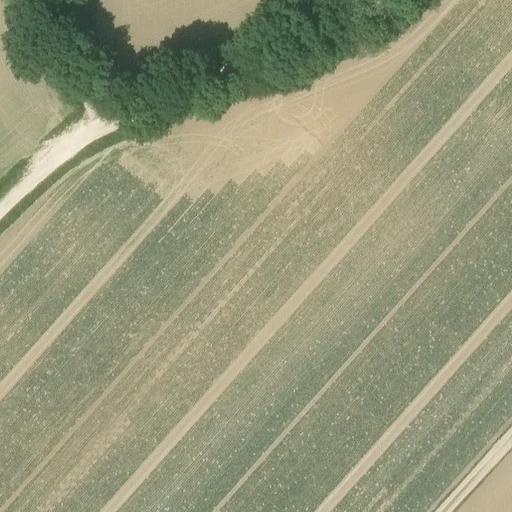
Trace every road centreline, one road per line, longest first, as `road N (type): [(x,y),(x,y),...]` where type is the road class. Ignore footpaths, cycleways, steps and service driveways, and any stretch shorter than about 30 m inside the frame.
road 1 (track): [(385,0),(354,21),(100,131)]
road 2 (track): [(0,215),(64,153),(100,131)]
